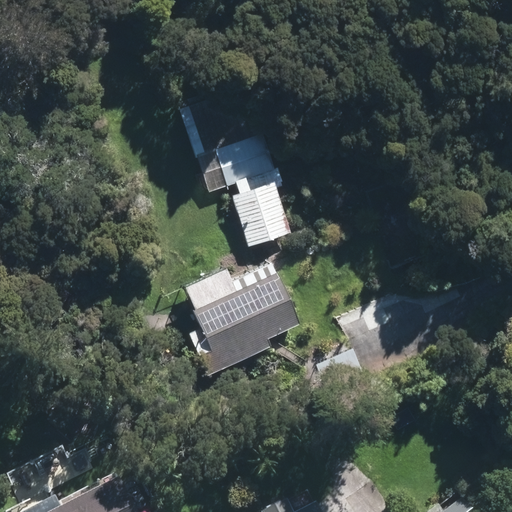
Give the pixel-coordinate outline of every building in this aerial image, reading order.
[(282,227),(267,182),(273,180),(242,87),(177,109),(193,155),(215,147),(230,192),(228,193),(244,240),(282,227)] [(417,178),(365,195),(389,266),(441,249),(417,178)] [(289,321),(265,271),(186,308),(205,347),(195,352),(204,371),(261,344),(257,335),(289,321)] [(343,346),(309,363),(320,385),(354,368),(343,346)] [(77,474),(60,444),(31,460),(48,491),(77,474)] [(47,511),(43,504),(28,511),(120,511),(106,484),(51,511),(47,511)] [(460,511),(454,503),(442,511),(460,511)]
